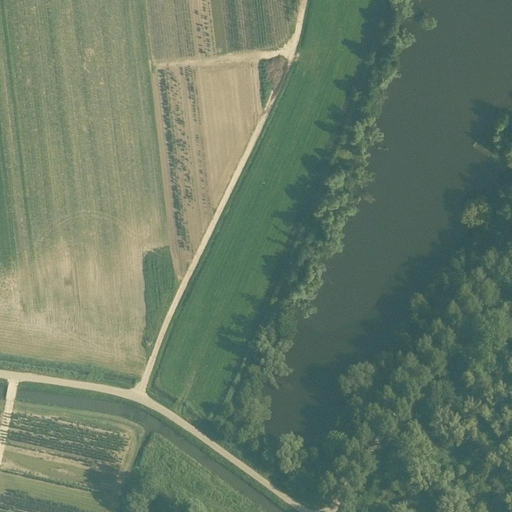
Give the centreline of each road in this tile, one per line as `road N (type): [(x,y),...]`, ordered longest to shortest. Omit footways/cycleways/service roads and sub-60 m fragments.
road 1 (unclassified): [(309,511),(149,401),(0,375)]
road 2 (unclassified): [(327,511),(511,242)]
